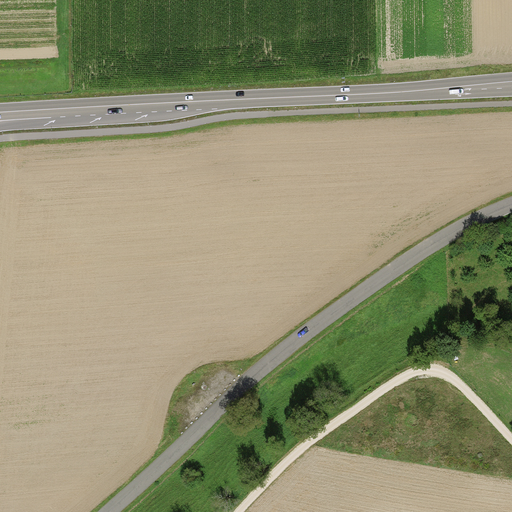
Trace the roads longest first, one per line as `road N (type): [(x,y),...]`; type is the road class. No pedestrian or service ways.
road 1 (unclassified): [(511,206),(468,222),(381,274),(232,393),(105,511)]
road 2 (primary): [(50,108),(511,84)]
road 3 (track): [(511,441),(464,391),(443,377),(414,375),(297,452),(238,511)]
